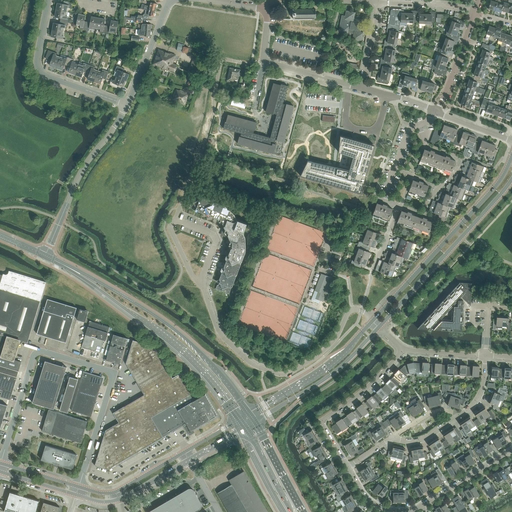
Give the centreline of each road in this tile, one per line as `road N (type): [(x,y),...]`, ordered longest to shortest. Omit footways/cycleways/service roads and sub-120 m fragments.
road 1 (secondary): [(249,412),(162,320),(53,259)]
road 2 (secondary): [(53,259),(184,351),(240,418)]
road 3 (residential): [(365,313),(349,310),(334,340),(282,375),(236,350),(218,330),(200,284)]
road 4 (tertiary): [(511,156),(488,194),(374,319)]
road 5 (unclassified): [(78,487),(112,376),(35,353)]
road 6 (tertiary): [(380,325),(511,179)]
road 7 (unclassified): [(45,255),(75,182),(125,105)]
road 8 (residential): [(347,468),(319,422),(376,380),(402,349)]
road 9 (residential): [(125,105),(43,75),(37,55),(47,0)]
road 10 (tertiary): [(254,421),(325,378),(380,325)]
road 11 (tertiary): [(374,319),(331,363),(249,412)]
road 12 (residential): [(359,88),(263,62),(268,9)]
road 13 (residential): [(399,207),(424,214),(461,161),(425,144),(419,124)]
road 14 (residential): [(404,511),(511,451)]
